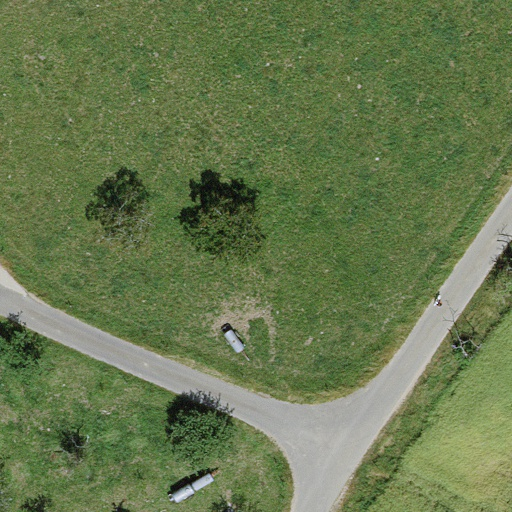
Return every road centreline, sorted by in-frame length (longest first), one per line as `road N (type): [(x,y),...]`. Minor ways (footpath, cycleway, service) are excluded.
road 1 (track): [(0,293),(339,454)]
road 2 (track): [(511,205),(339,454)]
